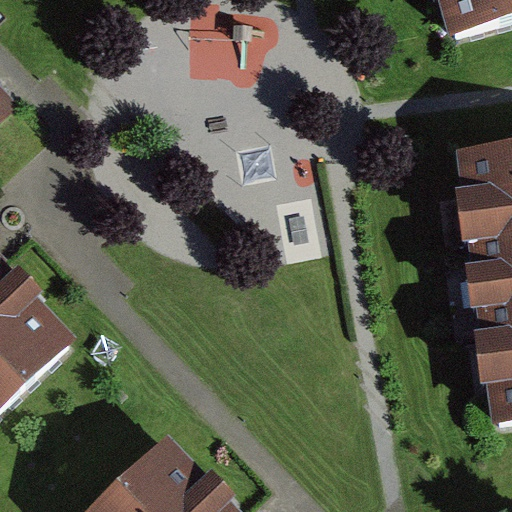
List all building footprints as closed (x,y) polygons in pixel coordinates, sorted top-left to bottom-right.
[(511,0),(400,0),(426,88),(511,63),(511,0)] [(0,79),(0,126),(24,102),(0,79)] [(511,143),(449,150),(479,436),(511,432),(511,143)] [(0,318),(0,453),(67,396),(0,318)] [(189,511),(159,480),(124,511),(189,511)]
